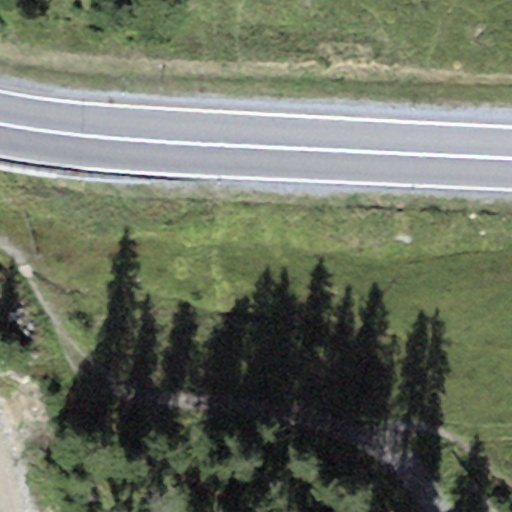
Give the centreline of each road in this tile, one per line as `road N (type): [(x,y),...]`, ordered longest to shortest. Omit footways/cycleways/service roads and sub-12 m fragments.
road 1 (track): [(0,237),(62,327),(128,391),(338,426),(419,496)]
road 2 (primary): [(511,157),(224,146),(0,124)]
road 3 (track): [(511,368),(415,426),(404,464),(419,496)]
